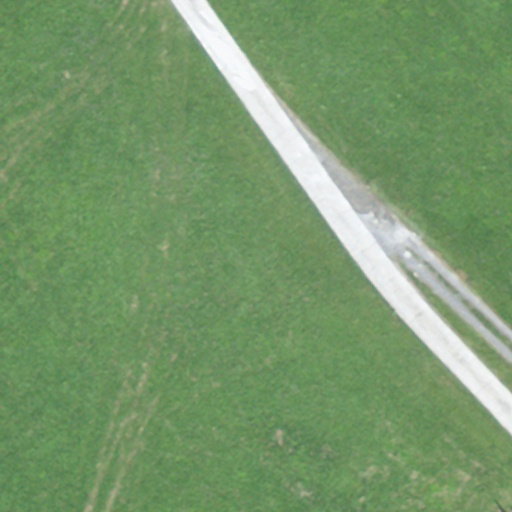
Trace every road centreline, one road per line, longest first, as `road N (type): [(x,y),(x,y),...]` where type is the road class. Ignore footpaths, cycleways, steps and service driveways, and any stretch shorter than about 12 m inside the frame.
road 1 (unclassified): [(191,0),(312,177),(465,371),(511,418)]
road 2 (track): [(511,343),(391,232),(366,217),(344,217)]
